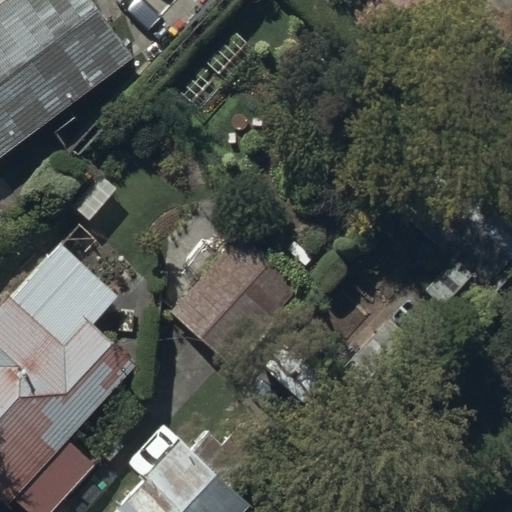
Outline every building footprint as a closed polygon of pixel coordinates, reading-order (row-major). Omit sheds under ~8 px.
[(0,0),(0,139),(126,44),(92,0),(0,0)] [(434,0),(332,0),(332,1),(389,52),(436,1),(434,0)] [(511,199),(441,141),(392,200),(450,248),(422,281),(457,310),(511,244),(511,199)] [(235,223),(168,302),(236,356),(301,279),(235,223)] [(120,285),(56,229),(9,283),(3,277),(0,280),(0,490),(5,496),(9,488),(36,511),(41,511),(93,453),(69,432),(139,352),(94,314),(120,285)] [(223,511),(247,485),(174,420),(90,511),(223,511)]
